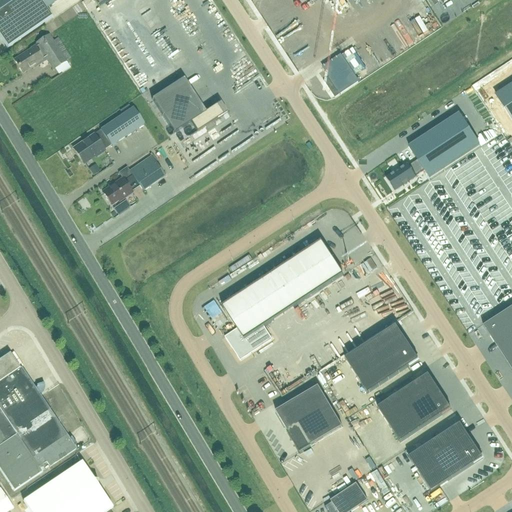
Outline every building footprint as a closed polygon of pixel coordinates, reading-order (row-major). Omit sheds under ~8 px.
[(0,0),(0,38),(1,40),(9,34),(15,43),(51,18),(45,9),(58,0),(0,0)] [(53,42),(49,36),(35,45),(36,46),(30,49),(30,50),(13,61),(22,75),(33,67),(34,69),(42,64),(40,61),(44,58),(52,71),(66,62),(66,61),(70,58),(58,39),(53,42)] [(183,80),(151,101),(174,135),(190,124),(196,133),(222,116),(216,106),(205,113),(183,80)] [(511,85),(496,96),(511,120),(511,85)] [(111,148),(144,125),(132,109),(101,130),(100,131),(93,136),(72,150),(83,165),(98,155),(98,156),(104,152),(104,151),(110,147),(111,148)] [(460,115),(409,148),(417,161),(424,171),(429,180),(480,147),(460,115)] [(212,149),(217,157),(223,154),(221,152),(223,150),(219,144),(212,149)] [(143,192),(164,178),(150,157),(129,172),(132,177),(124,183),(122,179),(102,193),(111,206),(123,198),(124,199),(132,194),(131,193),(139,187),(143,192)] [(408,165),(386,179),(395,193),(416,179),(415,177),(424,171),(417,161),(409,167),(408,165)] [(63,174),(55,180),(58,185),(66,179),(63,174)] [(66,182),(59,186),(63,192),(69,188),(66,182)] [(84,219),(94,213),(89,205),(79,211),(84,219)] [(222,308),(237,329),(224,338),(224,339),(226,338),(232,347),(231,348),(231,349),(233,348),(239,358),(238,358),(238,359),(240,358),(240,359),(241,359),(241,358),(250,352),(250,353),(251,352),(251,351),(260,345),(260,346),(261,345),(261,344),(270,338),(270,339),(271,339),(264,328),(343,275),(321,242),(222,308)] [(511,309),(484,328),(495,345),(498,343),(511,364),(511,309)] [(396,327),(345,360),(368,394),(419,361),(396,327)] [(12,349),(0,356),(0,370),(5,378),(23,365),(12,349)] [(23,365),(5,378),(16,394),(34,382),(23,365)] [(429,376),(378,409),(400,444),(451,410),(429,376)] [(5,378),(0,380),(0,389),(7,400),(16,394),(5,378)] [(319,388),(276,413),(300,453),(343,428),(319,388)] [(51,407),(33,419),(44,435),(62,423),(51,407)] [(33,419),(24,425),(35,441),(44,435),(33,419)] [(62,423),(44,435),(55,452),(74,440),(62,423)] [(24,425),(15,431),(27,447),(35,441),(24,425)] [(460,425),(409,459),(432,493),(483,460),(460,425)] [(15,431),(6,437),(18,453),(27,447),(15,431)] [(44,435),(35,441),(47,458),(55,452),(44,435)] [(6,437),(0,441),(0,446),(9,459),(18,453),(6,437)] [(35,441),(27,447),(38,464),(47,458),(35,441)] [(0,446),(0,465),(9,459),(0,446)] [(27,447),(18,453),(29,470),(38,464),(27,447)] [(18,453),(9,459),(20,476),(29,470),(18,453)] [(9,459),(0,465),(11,482),(20,476),(9,459)] [(106,511),(112,508),(97,486),(97,482),(94,481),(82,463),(23,503),(29,511),(106,511)] [(331,503),(326,507),(328,511),(352,511),(368,502),(356,484),(330,502),(331,503)] [(0,490),(0,511),(9,511),(13,510),(0,490)]
